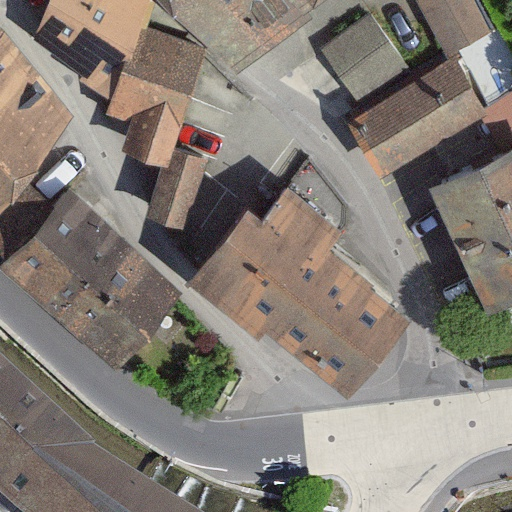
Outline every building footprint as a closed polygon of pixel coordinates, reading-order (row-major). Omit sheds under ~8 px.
[(45,0),(35,27),(112,88),(107,104),(127,111),(119,139),(162,150),(145,205),(183,218),(208,144),(174,135),(205,42),(138,23),(145,0),(45,0)] [(181,0),(236,60),(304,0),(181,0)] [(480,0),(422,0),(446,47),(493,24),(480,0)] [(377,16),(326,49),(353,91),(404,58),(377,16)] [(0,182),(75,112),(0,32),(0,182)] [(459,51),(345,112),(372,162),(486,101),(459,51)] [(511,126),(420,167),(483,310),(511,296),(511,126)] [(249,175),(179,268),(334,385),(402,294),(249,175)] [(176,294),(56,180),(0,239),(0,256),(112,362),(176,294)] [(0,506),(6,511),(148,511),(0,375),(0,506)]
